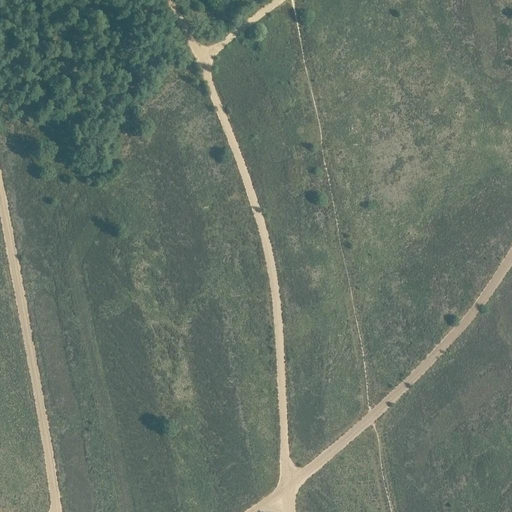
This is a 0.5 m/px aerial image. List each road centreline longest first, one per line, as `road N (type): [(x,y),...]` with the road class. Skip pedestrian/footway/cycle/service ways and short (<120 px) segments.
road 1 (track): [(170,0),(200,59),(266,252),(288,511)]
road 2 (track): [(253,511),(370,419),(466,320),(511,255)]
road 3 (track): [(56,511),(0,194)]
